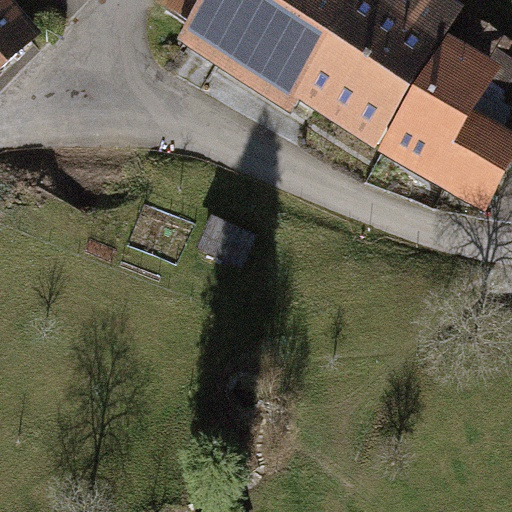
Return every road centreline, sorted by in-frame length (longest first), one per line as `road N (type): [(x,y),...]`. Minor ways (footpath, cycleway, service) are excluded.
road 1 (residential): [(511,245),(376,209),(169,112),(130,67),(125,38),(135,0)]
road 2 (track): [(0,124),(136,80)]
